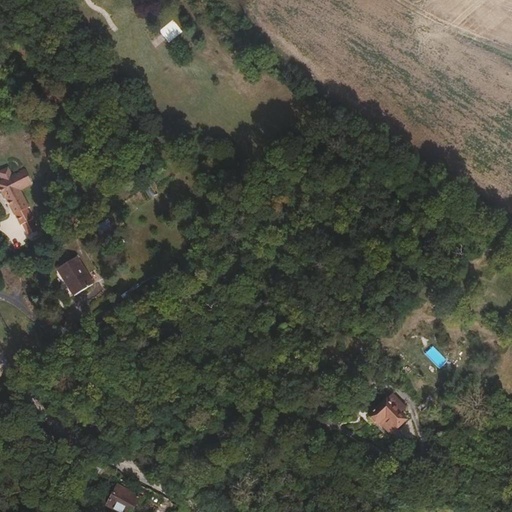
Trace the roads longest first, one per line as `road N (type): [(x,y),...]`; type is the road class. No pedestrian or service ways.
road 1 (residential): [(0,355),(45,419),(205,511)]
road 2 (track): [(405,0),(511,54)]
